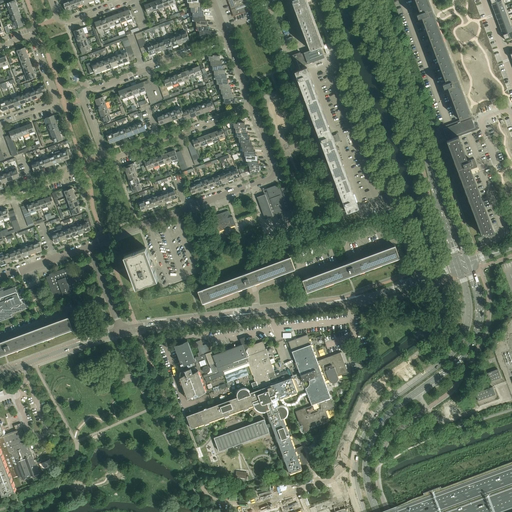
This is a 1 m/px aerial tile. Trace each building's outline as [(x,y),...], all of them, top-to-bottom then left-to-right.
[(13,9),(18,7),(15,0),(7,3),(8,8),(6,9),(7,10),(9,10),(12,8),(13,9)] [(72,9),(78,7),(75,0),(70,0),(69,1),(72,9)] [(158,0),(156,1),(159,10),(165,7),(161,0),(158,0)] [(227,0),(234,17),(256,8),(252,0),(227,0)] [(310,50),(304,53),(308,64),(310,63),(310,64),(312,63),(312,62),(324,58),(320,47),(322,46),(306,2),(307,2),(306,0),(289,0),(293,9),(295,9),(301,26),(298,27),(301,33),(303,32),(309,48),(310,50)] [(422,18),(446,82),(446,83),(440,86),(440,85),(439,85),(443,94),(449,92),(460,120),(459,120),(460,120),(472,116),(472,115),(471,116),(428,0),(415,0),(419,9),(412,12),(412,11),(412,12),(415,21),(416,20),(422,18)] [(501,1),(492,4),(494,10),(503,6),(505,5),(503,0),(501,1)] [(66,11),(72,9),(69,1),(63,3),(66,11)] [(156,1),(150,3),(153,12),(159,10),(156,1)] [(147,14),(153,12),(150,3),(144,5),(147,14)] [(503,6),(494,10),(495,15),(505,11),(507,10),(505,5),(503,6)] [(15,16),(20,14),(18,7),(13,9),(12,8),(9,10),(11,14),(8,15),(9,17),(11,16),(14,14),(15,16)] [(129,10),(124,12),(127,20),(133,18),(129,10)] [(505,11),(495,15),(497,20),(507,16),(509,15),(507,10),(505,11)] [(127,20),(124,12),(118,14),(121,23),(127,20)] [(17,21),(22,20),(20,14),(15,16),(14,14),(11,16),(13,20),(10,21),(11,23),(14,22),(17,21)] [(118,14),(112,16),(115,25),(121,23),(118,14)] [(507,16),(497,20),(499,25),(509,21),(511,20),(509,15),(507,16)] [(115,25),(112,16),(106,18),(110,27),(115,25)] [(106,18),(101,20),(104,29),(105,31),(110,29),(110,27),(106,18)] [(17,21),(14,22),(15,26),(13,27),(13,29),(20,27),(20,28),(25,26),(22,20),(17,21)] [(98,31),(104,29),(101,20),(95,22),(98,31)] [(509,21),(499,25),(501,30),(511,26),(511,25),(511,23),(511,20),(509,21)] [(511,25),(511,26),(501,30),(503,35),(511,31),(511,29),(511,26),(511,25)] [(77,37),(85,34),(83,28),(75,31),(77,37)] [(511,31),(503,35),(505,40),(511,37),(511,31)] [(187,32),(181,34),(184,43),(190,40),(187,32)] [(77,37),(79,43),(87,40),(85,34),(77,37)] [(178,45),(184,43),(181,34),(175,36),(178,45)] [(173,47),(178,45),(175,36),(170,38),(173,47)] [(167,49),(173,47),(170,38),(164,40),(167,49)] [(79,43),(81,48),(89,45),(87,40),(79,43)] [(164,40),(158,42),(162,51),(167,49),(164,40)] [(150,55),(156,53),(153,44),(152,42),(146,44),(147,46),(148,49),(149,52),(150,55)] [(153,44),(156,53),(162,51),(158,42),(153,44)] [(92,51),(89,45),(81,48),(83,54),(92,51)] [(20,57),(27,54),(25,48),(17,51),(20,57)] [(126,52),(121,55),(124,63),(130,61),(129,58),(128,56),(127,53),(126,52)] [(359,208),(335,143),(335,142),(339,141),(337,134),(332,135),(329,127),(307,68),(306,68),(300,52),(292,55),(297,71),(295,72),(304,96),(301,97),(303,102),(306,101),(320,140),(318,140),(320,146),(322,145),(336,183),(333,184),(335,190),(338,189),(347,212),(359,208)] [(30,60),(27,54),(20,57),(22,63),(30,60)] [(118,65),(124,63),(121,55),(115,57),(118,65)] [(0,58),(0,60),(2,67),(9,65),(6,57),(0,58)] [(107,69),(112,67),(109,59),(108,57),(103,59),(103,61),(107,69)] [(112,67),(118,65),(115,57),(109,59),(112,67)] [(30,60),(22,63),(24,69),(32,66),(30,60)] [(101,72),(107,69),(103,61),(98,63),(101,72)] [(95,74),(101,72),(98,63),(92,65),(91,63),(87,64),(86,64),(90,73),(94,71),(95,74)] [(32,66),(24,69),(26,74),(34,72),(32,66)] [(199,66),(193,68),(196,77),(202,74),(199,66)] [(188,71),(191,79),(196,77),(193,68),(188,71)] [(188,71),(182,73),(185,81),(191,79),(188,71)] [(28,80),(36,77),(34,72),(26,74),(28,80)] [(176,75),(179,83),(185,81),(182,73),(176,75)] [(176,75),(170,77),(173,86),(179,83),(176,75)] [(165,83),(166,86),(167,88),(173,86),(170,77),(164,80),(165,83)] [(143,82),(136,85),(140,93),(146,90),(145,88),(143,85),(143,82)] [(41,88),(35,90),(38,98),(44,96),(44,94),(47,93),(44,85),(40,87),(41,88)] [(140,93),(136,85),(131,87),(134,95),(140,93)] [(131,87),(125,89),(128,97),(134,95),(131,87)] [(122,99),(128,97),(125,89),(119,91),(122,99)] [(32,100),(38,98),(35,90),(29,92),(32,100)] [(27,103),(32,100),(29,92),(24,95),(27,103)] [(21,105),(27,103),(24,95),(18,97),(21,105)] [(15,107),(21,105),(18,97),(12,99),(15,107)] [(95,100),(97,106),(106,103),(103,97),(95,100)] [(9,109),(15,107),(12,99),(6,101),(9,109)] [(3,111),(9,109),(6,101),(0,103),(0,104),(1,106),(2,109),(3,111)] [(206,103),(209,111),(215,109),(212,101),(206,103)] [(97,106),(100,112),(108,109),(106,103),(97,106)] [(204,113),(209,111),(206,103),(200,105),(204,113)] [(198,116),(204,113),(200,105),(194,107),(198,116)] [(192,118),(198,116),(194,107),(189,110),(192,118)] [(175,111),(178,119),(184,117),(182,112),(181,108),(175,111)] [(100,112),(102,118),(110,115),(108,109),(100,112)] [(185,120),(192,118),(189,110),(182,112),(184,117),(185,120)] [(172,121),(178,119),(175,111),(169,113),(172,121)] [(166,123),(172,121),(169,113),(163,115),(166,123)] [(45,118),(48,125),(56,122),(54,115),(45,118)] [(112,120),(110,115),(102,118),(104,124),(112,120)] [(160,125),(166,123),(163,115),(157,117),(160,125)] [(472,116),(460,120),(441,127),(445,139),(461,133),(462,136),(478,130),(475,123),(473,124),(472,121),(473,121),(472,116)] [(58,128),(56,122),(48,125),(50,131),(58,128)] [(137,124),(140,132),(146,130),(143,122),(137,124)] [(32,123),(26,126),(29,134),(35,131),(32,123)] [(134,135),(140,132),(137,124),(131,126),(134,135)] [(21,128),(24,136),(29,134),(26,126),(21,128)] [(128,137),(134,135),(131,126),(125,129),(128,137)] [(21,128),(15,130),(18,138),(24,136),(21,128)] [(50,131),(52,137),(61,134),(58,128),(50,131)] [(122,139),(128,137),(125,129),(119,131),(122,139)] [(217,131),(220,139),(226,137),(223,129),(217,131)] [(12,140),(18,138),(15,130),(9,132),(10,135),(11,138),(12,140)] [(116,141),(122,139),(119,131),(113,133),(116,141)] [(217,131),(211,133),(214,142),(220,139),(217,131)] [(110,143),(116,141),(113,133),(107,135),(110,143)] [(205,136),(208,144),(214,142),(211,133),(205,136)] [(63,140),(61,134),(52,137),(55,143),(63,140)] [(205,136),(199,138),(202,146),(208,144),(205,136)] [(459,137),(447,141),(482,235),(481,235),(482,235),(489,233),(489,235),(495,233),(494,230),(494,231),(471,169),(477,167),(478,167),(474,158),(474,159),(468,161),(459,137)] [(194,143),(195,146),(196,148),(202,146),(199,138),(192,140),(194,143)] [(67,151),(61,153),(64,161),(70,159),(69,156),(72,155),(69,149),(66,150),(67,151)] [(177,158),(176,155),(175,153),(176,153),(175,150),(175,151),(175,150),(168,153),(172,161),(172,162),(173,162),(174,162),(175,162),(176,162),(177,161),(178,161),(178,159),(177,158)] [(64,161),(61,153),(60,152),(55,154),(58,163),(64,161)] [(168,153),(163,155),(166,163),(172,161),(168,153)] [(49,158),(52,165),(58,163),(55,154),(49,156),(49,158)] [(160,165),(166,163),(163,155),(157,157),(160,165)] [(157,157),(151,159),(154,168),(160,165),(157,157)] [(46,167),(52,165),(49,158),(43,160),(46,167)] [(148,170),(154,168),(151,159),(145,162),(148,170)] [(46,167),(43,160),(38,162),(40,169),(46,167)] [(40,169),(38,162),(32,164),(34,172),(40,169)] [(127,175),(136,172),(137,171),(134,163),(126,166),(127,168),(125,169),(127,173),(126,174),(127,175)] [(251,166),(250,170),(249,170),(249,171),(241,174),(242,178),(243,178),(245,177),(245,176),(246,176),(247,176),(250,175),(251,174),(252,174),(260,172),(260,165),(258,165),(254,165),(254,166),(251,166)] [(234,179),(231,171),(230,168),(224,171),(225,173),(228,181),(234,179)] [(237,169),(231,171),(234,179),(240,177),(237,169)] [(11,172),(14,179),(20,177),(17,170),(11,172)] [(5,174),(8,181),(14,179),(11,172),(5,174)] [(130,181),(138,178),(136,172),(127,175),(130,181)] [(222,183),(226,182),(228,182),(228,181),(225,173),(219,175),(222,183)] [(0,177),(1,180),(2,184),(8,181),(5,174),(0,175),(0,177)] [(208,180),(211,188),(217,186),(213,176),(213,175),(207,177),(208,180)] [(213,176),(217,186),(222,183),(219,175),(217,176),(217,175),(216,175),(213,176)] [(130,181),(132,187),(140,184),(138,178),(130,181)] [(201,182),(204,190),(211,188),(208,180),(201,182)] [(198,193),(199,192),(195,184),(193,185),(192,182),(187,184),(188,189),(190,188),(192,194),(197,193),(198,193)] [(199,192),(204,190),(201,182),(195,184),(199,192)] [(142,190),(140,184),(132,187),(134,193),(142,190)] [(275,212),(285,208),(288,207),(289,210),(289,211),(297,207),(289,186),(289,185),(281,188),(281,187),(278,188),(277,185),(266,189),(268,192),(265,193),(265,194),(257,197),(257,198),(258,198),(265,219),(273,216),(272,213),(275,211),(275,212)] [(64,191),(67,197),(75,194),(73,188),(64,191)] [(169,192),(172,200),(178,198),(175,190),(169,192)] [(166,203),(172,200),(169,192),(163,194),(166,203)] [(77,200),(75,194),(67,197),(69,203),(77,200)] [(157,197),(160,205),(166,203),(163,194),(157,197)] [(51,196),(45,198),(48,207),(54,204),(51,196)] [(154,207),(160,205),(157,197),(151,199),(154,207)] [(45,198),(39,201),(42,209),(48,207),(45,198)] [(145,201),(148,209),(154,207),(151,199),(145,201)] [(69,203),(71,209),(79,206),(77,200),(69,203)] [(39,201),(33,203),(36,211),(42,209),(39,201)] [(142,211),(148,209),(145,201),(139,203),(142,211)] [(27,205),(28,208),(29,210),(30,213),(36,211),(33,203),(29,204),(28,204),(27,205)] [(82,212),(79,206),(71,209),(72,211),(70,212),(71,216),(82,212)] [(1,211),(4,219),(10,217),(9,215),(8,212),(9,212),(8,209),(7,209),(1,211)] [(227,216),(230,214),(228,210),(228,211),(220,214),(218,215),(213,217),(213,216),(212,216),(214,220),(217,219),(218,222),(213,224),(215,231),(219,229),(219,231),(226,229),(225,227),(228,226),(229,228),(236,225),(233,216),(231,217),(228,218),(227,216)] [(82,224),(85,232),(91,230),(89,226),(92,225),(89,218),(84,220),(85,223),(82,224)] [(79,235),(85,232),(82,224),(76,226),(79,235)] [(73,237),(79,235),(76,226),(70,228),(73,237)] [(67,239),(73,237),(70,228),(64,231),(67,239)] [(61,241),(58,233),(57,230),(49,233),(51,238),(53,237),(55,243),(61,241)] [(61,241),(67,239),(64,231),(58,233),(61,241)] [(41,242),(33,244),(36,252),(42,250),(41,246),(42,245),(41,242)] [(30,255),(36,252),(33,244),(27,246),(30,255)] [(30,255),(27,246),(21,249),(24,257),(30,255)] [(395,246),(303,280),(307,292),(399,258),(395,246)] [(150,283),(158,280),(146,248),(139,251),(134,253),(133,253),(125,256),(137,287),(145,284),(150,282),(150,283)] [(18,259),(24,257),(21,249),(15,251),(18,259)] [(18,259),(15,251),(9,253),(12,261),(18,259)] [(12,261),(9,253),(3,255),(6,263),(12,261)] [(201,291),(198,292),(203,303),(295,269),(290,257),(201,291)] [(73,273),(70,266),(52,273),(53,275),(57,286),(59,285),(63,295),(71,292),(70,290),(76,288),(71,274),(73,273)] [(33,288),(28,291),(29,295),(31,295),(32,300),(42,296),(40,292),(41,291),(39,285),(37,286),(36,284),(32,286),(33,288)] [(0,322),(14,317),(13,314),(30,308),(26,296),(23,297),(19,295),(16,287),(3,292),(3,291),(2,291),(1,291),(0,291),(0,322)] [(69,318),(0,342),(0,356),(4,355),(6,354),(73,329),(69,318)] [(244,348),(242,344),(213,355),(211,352),(194,358),(187,340),(184,342),(184,343),(179,345),(179,344),(174,345),(181,364),(180,364),(181,366),(184,365),(183,366),(184,367),(193,363),(207,358),(211,368),(210,368),(209,368),(209,367),(208,366),(207,366),(206,366),(205,366),(204,367),(203,368),(203,369),(203,370),(203,371),(204,372),(204,373),(205,373),(206,373),(207,373),(208,374),(204,375),(206,381),(250,365),(256,383),(255,383),(252,384),(254,387),(256,386),(257,385),(259,389),(250,393),(249,392),(248,391),(247,390),(246,390),(245,389),(244,389),(243,389),(242,389),(241,390),(240,390),(239,391),(239,392),(238,393),(238,394),(238,395),(238,396),(238,397),(214,406),(200,411),(200,410),(199,410),(198,410),(198,411),(198,412),(187,416),(191,428),(204,424),(205,424),(210,423),(209,422),(224,416),(224,417),(229,415),(244,409),(244,410),(249,408),(249,407),(254,405),(254,406),(255,407),(255,408),(256,408),(256,409),(257,409),(258,410),(259,411),(260,411),(261,411),(261,412),(262,412),(263,412),(264,412),(265,412),(266,411),(269,416),(268,417),(270,422),(271,423),(268,424),(266,424),(264,419),(214,438),(219,451),(269,433),(268,427),(270,427),(272,426),(276,436),(275,436),(277,441),(278,441),(283,456),(282,456),(284,461),(285,461),(290,474),(302,469),(301,466),(308,463),(301,446),(294,449),(283,417),(284,417),(285,416),(286,415),(286,414),(287,413),(287,412),(287,411),(286,410),(286,409),(285,409),(285,408),(284,407),(283,407),(282,406),(281,406),(280,406),(280,407),(279,407),(276,399),(306,388),(312,405),(295,412),(300,423),(301,423),(304,432),(310,430),(310,428),(330,421),(326,411),(335,408),(325,381),(329,380),(329,381),(330,382),(331,383),(333,383),(334,383),(335,383),(336,382),(337,381),(338,380),(338,379),(338,378),(338,376),(348,373),(340,352),(317,361),(308,335),(288,342),(300,373),(292,375),(290,370),(292,376),(289,377),(287,371),(285,372),(285,373),(276,376),(267,353),(269,352),(269,354),(273,353),(273,351),(274,350),(273,346),(271,347),(271,345),(267,347),(267,348),(266,349),(263,341),(247,347),(244,348)] [(185,371),(186,374),(180,378),(188,399),(197,393),(199,396),(206,392),(198,371),(193,374),(191,369),(191,368),(184,371),(185,371)] [(498,369),(487,373),(490,382),(501,378),(498,369)] [(479,401),(491,397),(496,395),(493,387),(484,390),(476,393),(479,401)] [(23,479),(27,477),(39,473),(33,458),(32,455),(28,445),(25,446),(25,444),(22,445),(20,445),(19,444),(24,434),(23,432),(24,431),(21,423),(14,425),(16,431),(0,436),(0,434),(2,435),(3,433),(5,432),(4,429),(2,424),(2,423),(3,422),(0,420),(0,487),(3,495),(8,493),(8,494),(11,493),(11,492),(16,490),(11,478),(18,475),(19,477),(22,476),(23,479)] [(210,456),(212,463),(218,462),(216,454),(210,456)]
